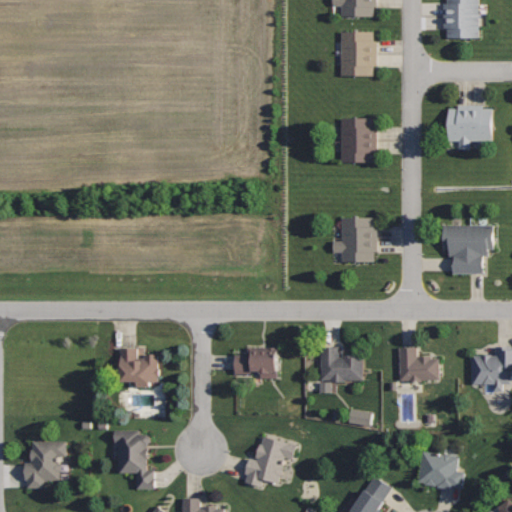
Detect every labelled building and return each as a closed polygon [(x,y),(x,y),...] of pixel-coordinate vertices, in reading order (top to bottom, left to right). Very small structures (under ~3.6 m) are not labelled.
[(334,0),(334,5),(343,5),(343,14),(375,14),(375,5),(379,5),(379,0),(334,0)] [(480,0),(448,0),(448,2),(445,2),(445,27),(449,27),(448,36),(480,36),(480,0)] [(376,30),(343,30),(343,74),(376,74),(376,65),(379,65),(379,40),(376,40),(376,30)] [(485,103),(460,103),(460,106),(450,106),(450,140),(460,140),(460,148),(471,148),(471,139),(493,139),(493,109),(485,109),(485,103)] [(376,117),(343,117),(343,161),(375,161),(375,151),(379,151),(379,126),(376,126),(376,117)] [(378,215),(343,215),(343,239),(335,239),(335,251),(344,251),(344,260),(379,259),(378,215)] [(495,223),(445,223),(445,249),(451,249),(451,257),(454,257),(454,272),(484,272),(484,255),(489,255),(489,246),(495,246),(495,223)] [(418,345),(400,346),(401,379),(410,379),(410,382),(423,382),(423,378),(441,377),(440,357),(433,357),(433,355),(419,356),(418,345)] [(511,345),(497,345),(497,354),(475,354),(475,381),(496,381),(496,388),(503,388),(503,381),(511,381),(511,345)] [(139,346),(120,346),(121,382),(137,381),(137,385),(151,385),(151,380),(159,380),(158,354),(147,354),(147,357),(139,357),(139,346)] [(280,346),(249,346),(249,353),(236,352),(236,374),(254,374),(254,369),(263,369),(263,376),(279,377),(280,346)] [(341,346),(324,346),(324,377),(332,377),(332,380),(347,380),(347,378),(364,378),(364,355),(358,355),(358,353),(345,353),(345,355),(341,355),(341,346)] [(376,414),(353,409),(350,423),(373,427),(376,414)] [(142,428),(120,428),(120,471),(139,471),(140,486),(155,486),(155,469),(148,470),(147,455),(150,455),(149,442),(152,440),(152,436),(149,433),(142,433),(142,428)] [(251,455),(246,473),(248,474),(246,481),(263,486),(265,478),(279,482),(287,455),(294,457),(297,444),(266,435),(263,442),(262,442),(257,457),(251,455)] [(69,439),(34,440),(35,448),(33,448),(33,461),(26,461),(26,479),(28,479),(28,487),(46,486),(46,478),(62,478),(62,455),(69,455),(69,439)] [(461,455),(424,448),(418,482),(463,490),(467,471),(458,469),(461,455)] [(377,474),(352,510),(354,511),(378,511),(395,487),(377,474)] [(184,496),(184,511),(227,511),(227,507),(218,507),(218,505),(206,505),(206,508),(202,508),(202,496),(184,496)] [(511,511),(511,496),(498,505),(502,511),(511,511)]
